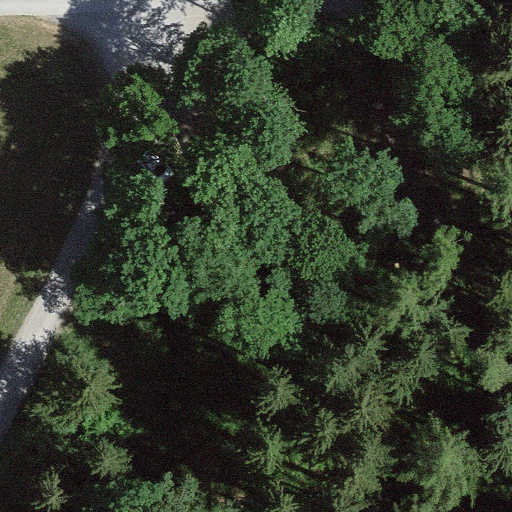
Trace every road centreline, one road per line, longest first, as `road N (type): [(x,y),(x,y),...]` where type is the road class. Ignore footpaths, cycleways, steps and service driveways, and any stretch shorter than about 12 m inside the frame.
road 1 (track): [(0,403),(138,128),(174,0)]
road 2 (track): [(511,44),(373,5),(321,0)]
